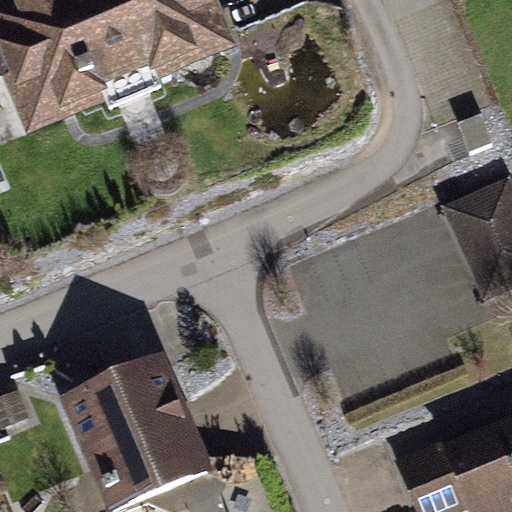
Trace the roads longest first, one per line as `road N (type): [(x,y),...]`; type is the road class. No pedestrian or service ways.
road 1 (residential): [(211,251),(374,174),(395,153),(404,126),(402,88),(368,0)]
road 2 (residential): [(211,251),(324,511)]
road 3 (residential): [(0,338),(211,251)]
